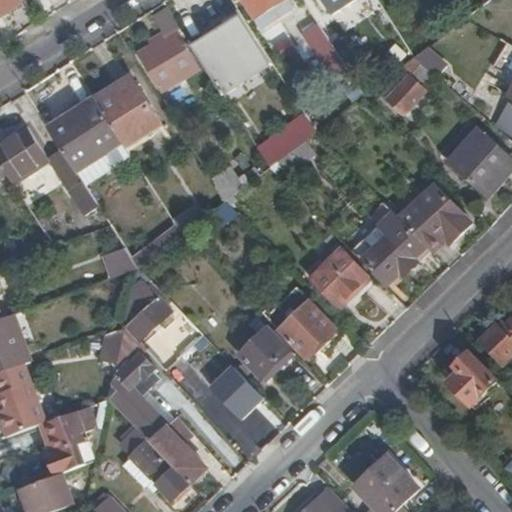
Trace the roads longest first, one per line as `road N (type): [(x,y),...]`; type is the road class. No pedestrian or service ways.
road 1 (residential): [(376,378),(511,238)]
road 2 (residential): [(240,511),(376,378)]
road 3 (residential): [(376,378),(494,511)]
road 4 (residential): [(0,80),(124,0)]
